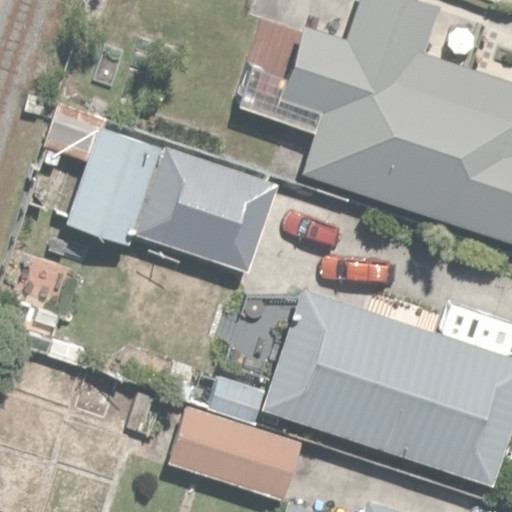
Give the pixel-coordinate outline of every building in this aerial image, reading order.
[(511,31),(483,23),(469,70),(426,56),(440,10),(407,0),(360,0),(349,37),(311,26),(299,63),(257,51),(241,106),(315,129),(302,174),(511,237),(511,31)] [(270,179),(55,108),(43,143),(86,157),(64,225),(131,248),(134,237),(239,271),(270,179)] [(511,369),(312,303),(276,408),(491,479),(511,417),(511,369)] [(125,380),(86,370),(75,414),(113,424),(125,380)] [(300,442),(187,403),(167,461),(280,500),(300,442)] [(361,511),(317,511),(290,503),(286,511),(400,511),(366,500),(361,511)]
